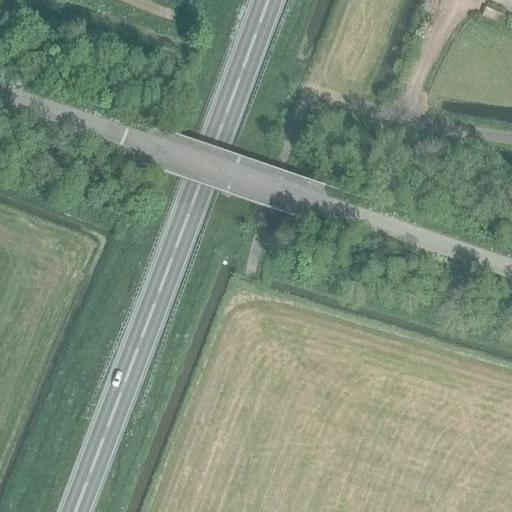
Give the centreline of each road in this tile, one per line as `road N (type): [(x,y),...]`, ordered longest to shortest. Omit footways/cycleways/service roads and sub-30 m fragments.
road 1 (trunk): [(72,511),(267,0)]
road 2 (unclassified): [(511,267),(0,94)]
